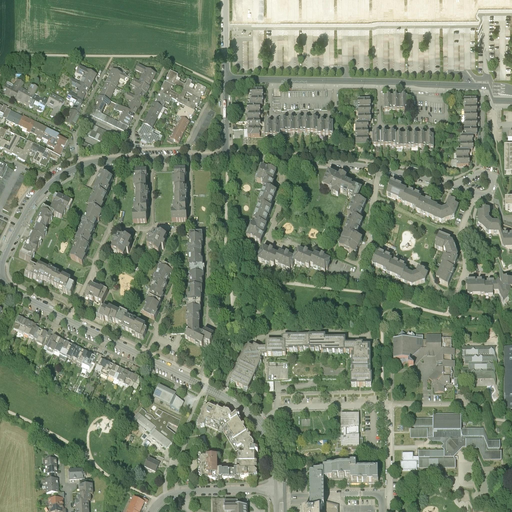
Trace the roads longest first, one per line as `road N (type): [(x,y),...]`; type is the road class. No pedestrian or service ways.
road 1 (tertiary): [(0,292),(242,416),(275,457),(281,497)]
road 2 (unclassified): [(226,92),(511,100)]
road 3 (unclassified): [(0,272),(45,193),(78,175),(227,169)]
road 4 (residential): [(227,169),(347,179),(454,200)]
road 5 (residential): [(281,497),(179,499),(157,511)]
